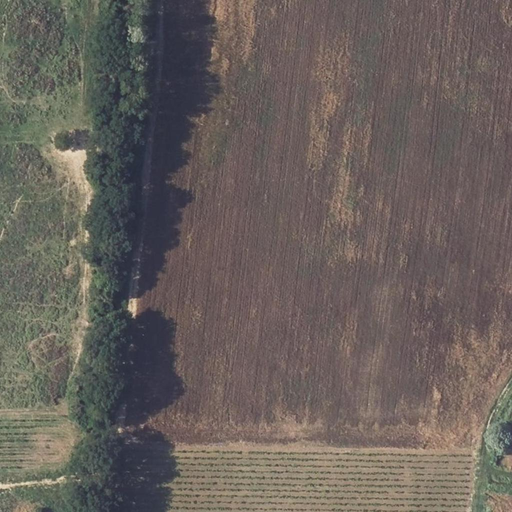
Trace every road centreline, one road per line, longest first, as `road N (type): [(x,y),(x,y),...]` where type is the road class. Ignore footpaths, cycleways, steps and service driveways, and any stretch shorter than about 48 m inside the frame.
road 1 (track): [(68,511),(78,449),(73,388),(88,291),(98,0)]
road 2 (track): [(148,0),(108,511)]
road 3 (track): [(476,511),(483,450),(511,382)]
